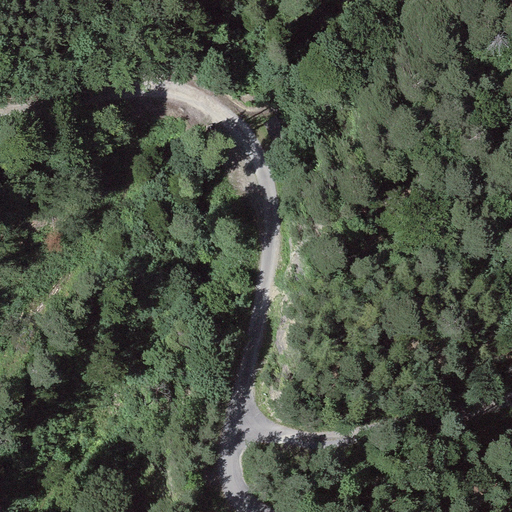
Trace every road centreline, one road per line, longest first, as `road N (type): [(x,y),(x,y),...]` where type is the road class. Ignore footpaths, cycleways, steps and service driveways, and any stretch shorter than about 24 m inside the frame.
road 1 (track): [(0,113),(164,99),(210,109),(246,140),(261,178),(260,288),(229,429)]
road 2 (track): [(229,429),(308,445),(511,397)]
